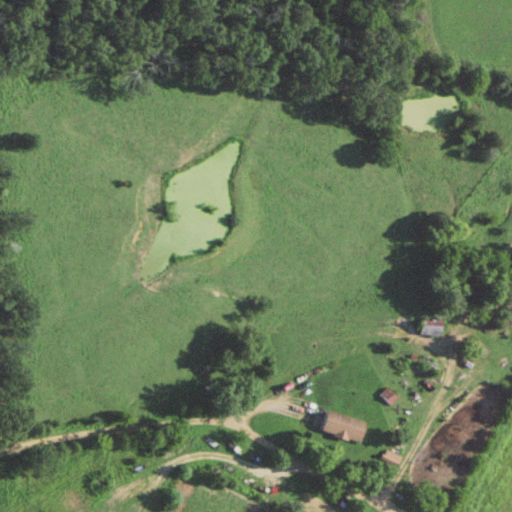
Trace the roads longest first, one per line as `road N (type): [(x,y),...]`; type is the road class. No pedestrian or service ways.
road 1 (residential): [(0,450),(39,437),(209,416),(234,422),(397,511)]
road 2 (residential): [(511,249),(459,329),(430,420),(385,506)]
